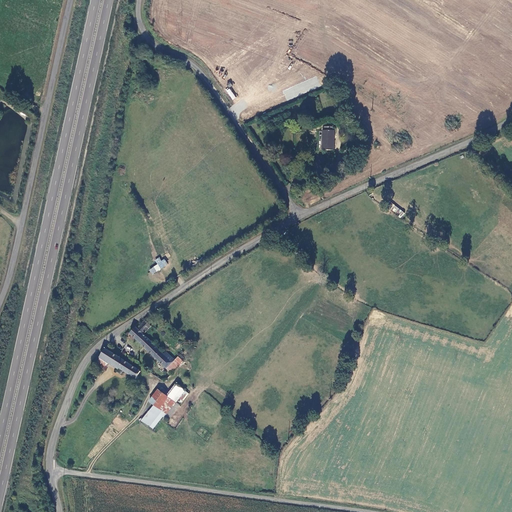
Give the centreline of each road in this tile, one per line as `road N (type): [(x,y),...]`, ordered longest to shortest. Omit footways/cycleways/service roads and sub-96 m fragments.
road 1 (trunk): [(0,494),(110,0)]
road 2 (trunk): [(97,0),(0,442)]
road 3 (unclassified): [(49,470),(77,370),(98,344),(298,216)]
road 4 (unclassified): [(49,470),(366,511)]
road 5 (unclassified): [(70,0),(0,301)]
road 6 (unclassified): [(298,216),(201,72),(142,32),(137,0)]
road 7 (unclassified): [(298,216),(511,118)]
